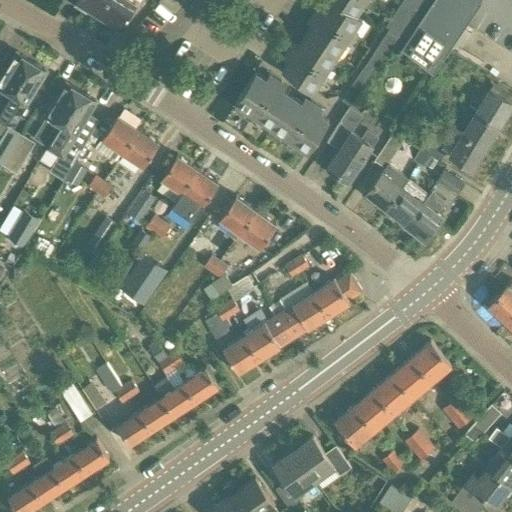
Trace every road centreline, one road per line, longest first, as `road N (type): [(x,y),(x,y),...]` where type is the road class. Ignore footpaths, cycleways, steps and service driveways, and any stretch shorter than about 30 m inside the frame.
road 1 (secondary): [(422,296),(127,511)]
road 2 (residential): [(422,296),(138,85)]
road 3 (residential): [(138,85),(0,2)]
road 4 (secondary): [(511,189),(482,240),(422,296)]
road 5 (residential): [(511,378),(422,296)]
